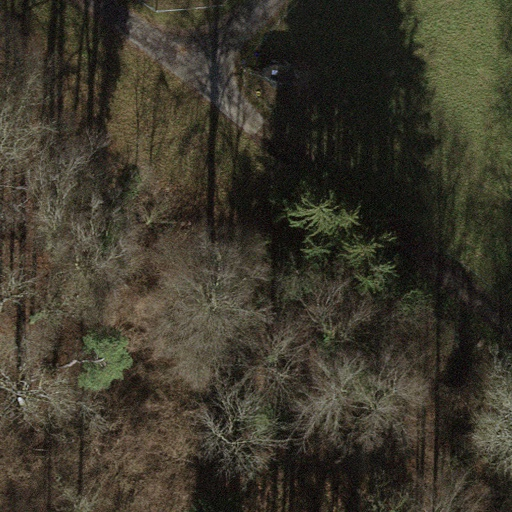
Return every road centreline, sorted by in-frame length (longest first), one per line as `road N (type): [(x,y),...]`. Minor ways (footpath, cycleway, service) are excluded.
road 1 (track): [(208,83),(511,352)]
road 2 (track): [(101,0),(208,83),(289,0)]
